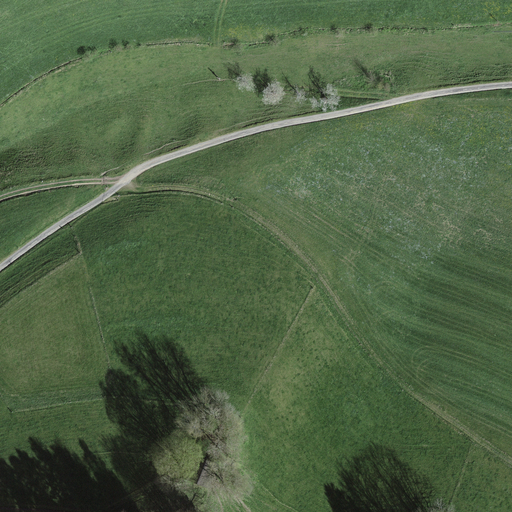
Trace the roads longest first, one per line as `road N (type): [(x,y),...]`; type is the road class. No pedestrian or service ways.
road 1 (track): [(0,268),(153,162),(251,130),(511,86)]
road 2 (track): [(118,185),(214,194),(282,234),(378,361),(511,463)]
road 3 (track): [(0,199),(57,184),(125,180)]
